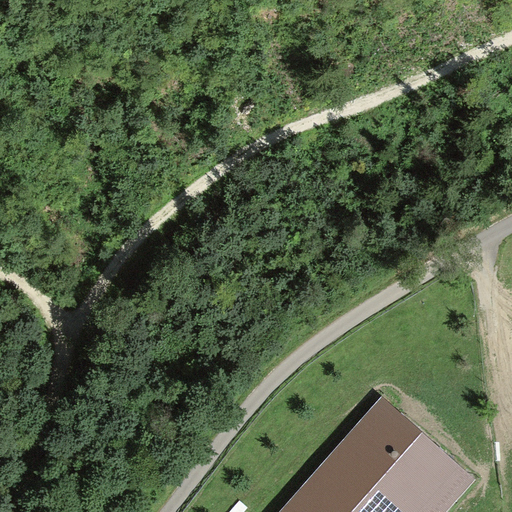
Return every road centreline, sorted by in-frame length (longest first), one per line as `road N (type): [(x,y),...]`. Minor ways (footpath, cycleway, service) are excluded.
road 1 (track): [(10,511),(63,352),(102,276),(185,197),(277,136),(511,37)]
road 2 (residential): [(166,511),(300,350),(511,222)]
